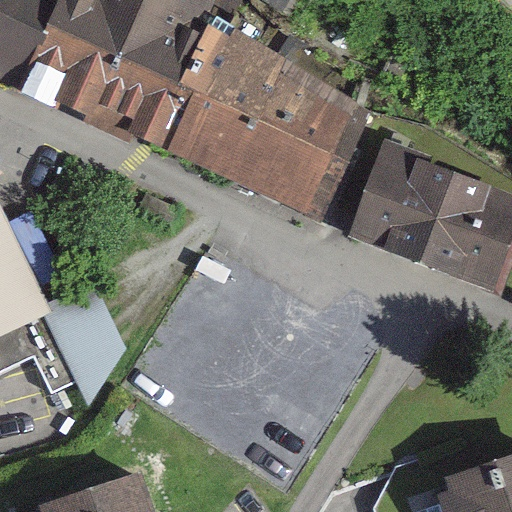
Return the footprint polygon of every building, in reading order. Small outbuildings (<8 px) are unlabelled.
[(62,0),(0,0),(0,84),(19,96),(62,0)] [(222,0),(62,0),(19,96),(164,158),(208,35),(222,0)] [(233,189),(289,71),(235,38),(230,47),(208,35),(164,158),(233,189)] [(370,120),(289,71),(233,189),(321,228),(370,120)] [(511,270),(511,198),(388,149),(352,239),(501,298),(511,270)] [(0,377),(4,386),(35,372),(49,365),(66,400),(90,389),(110,405),(150,357),(112,276),(72,295),(15,175),(0,181),(0,377)] [(511,511),(511,475),(459,492),(466,511),(511,511)] [(189,511),(180,478),(67,511),(189,511)]
